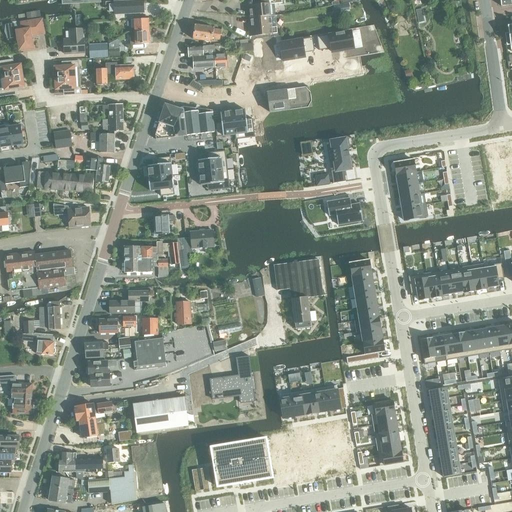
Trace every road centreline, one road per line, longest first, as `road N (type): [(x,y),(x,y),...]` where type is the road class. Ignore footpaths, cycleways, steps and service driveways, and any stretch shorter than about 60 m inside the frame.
road 1 (residential): [(501,125),(393,143),(373,155),(399,318)]
road 2 (residential): [(23,511),(111,232)]
road 3 (residential): [(426,479),(253,511)]
road 4 (residential): [(399,318),(426,479)]
road 5 (residential): [(153,96),(45,101),(39,56)]
